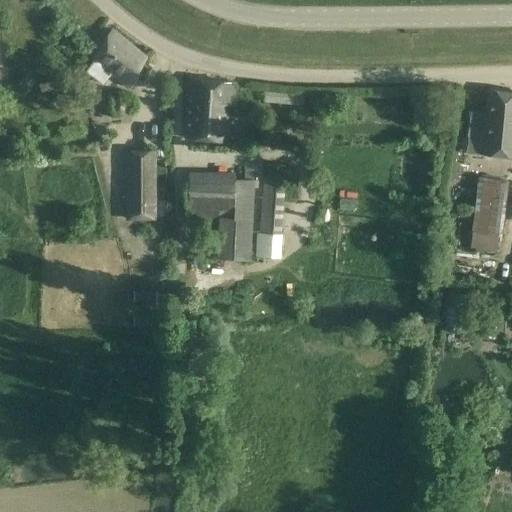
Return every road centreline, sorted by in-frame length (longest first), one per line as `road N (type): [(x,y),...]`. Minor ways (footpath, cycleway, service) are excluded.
road 1 (unclassified): [(511,77),(227,77),(178,64),(136,37),(102,0)]
road 2 (tertiary): [(511,16),(273,18),(203,0)]
